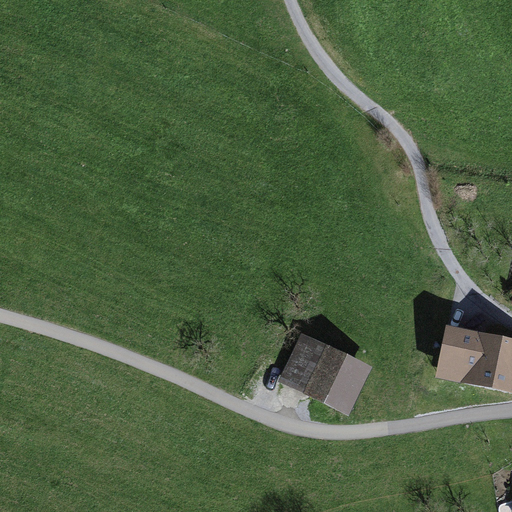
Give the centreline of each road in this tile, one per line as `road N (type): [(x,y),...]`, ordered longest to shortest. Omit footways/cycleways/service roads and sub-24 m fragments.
road 1 (unclassified): [(0,313),(118,350),(299,427),(353,434),(511,412)]
road 2 (unclassified): [(292,0),(344,83),(413,145),(432,222),(458,277),(511,319)]
